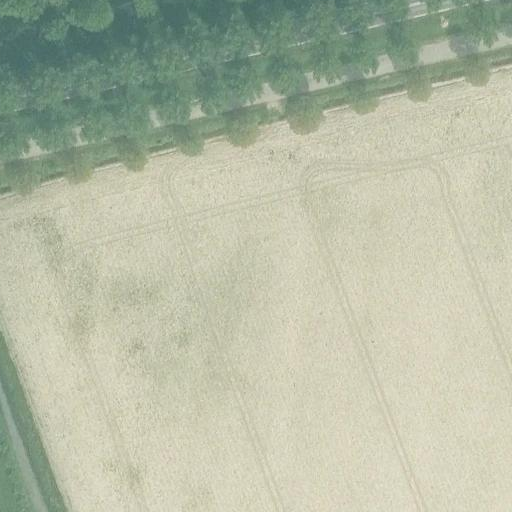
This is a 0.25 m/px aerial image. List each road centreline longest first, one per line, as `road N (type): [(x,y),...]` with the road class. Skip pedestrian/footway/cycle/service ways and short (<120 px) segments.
road 1 (unclassified): [(0,157),(511,37)]
road 2 (secondary): [(0,102),(442,0)]
